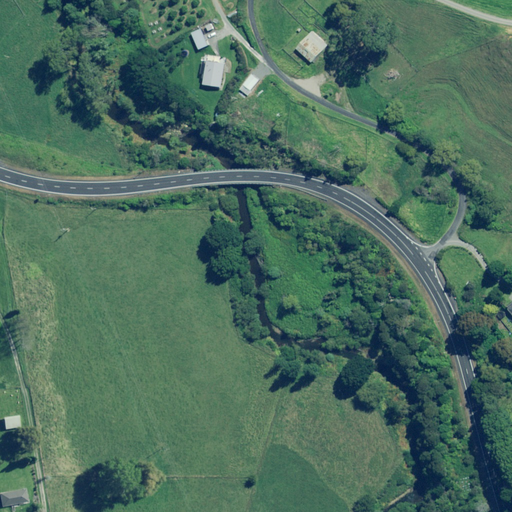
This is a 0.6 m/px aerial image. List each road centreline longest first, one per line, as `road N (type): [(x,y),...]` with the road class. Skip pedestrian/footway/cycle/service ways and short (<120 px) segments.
road 1 (primary): [(503,511),(445,305),(419,261),(357,205),(273,177),(90,189),(0,174)]
road 2 (track): [(419,261),(458,220),(454,173),(425,147),(320,98),(273,66),(246,0)]
